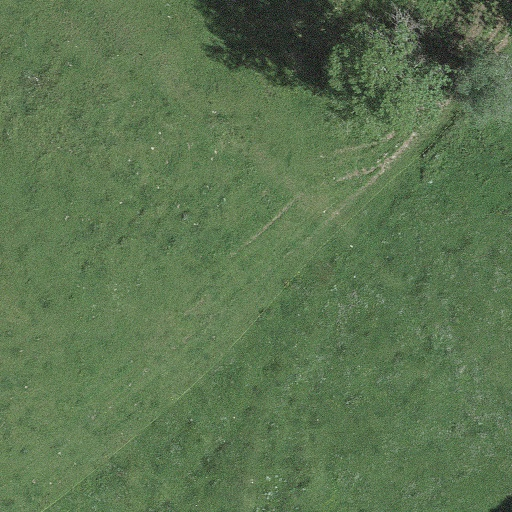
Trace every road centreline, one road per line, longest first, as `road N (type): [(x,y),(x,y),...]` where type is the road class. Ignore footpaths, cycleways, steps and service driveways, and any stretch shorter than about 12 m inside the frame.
road 1 (track): [(0,413),(143,339),(441,137),(511,44)]
road 2 (track): [(496,64),(384,67),(323,46),(256,0)]
